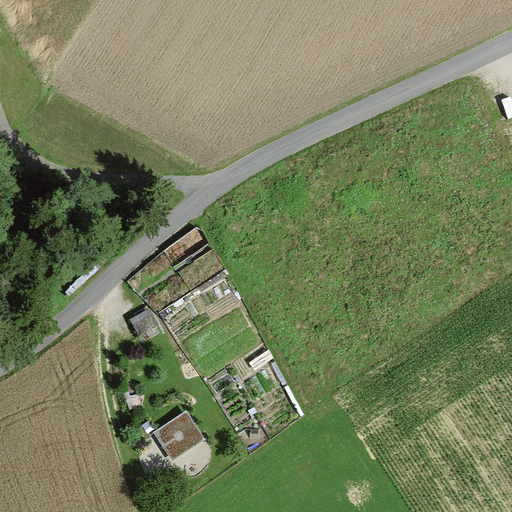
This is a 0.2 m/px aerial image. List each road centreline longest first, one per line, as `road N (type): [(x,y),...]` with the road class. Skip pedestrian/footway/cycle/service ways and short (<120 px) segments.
road 1 (unclassified): [(0,365),(217,191),(511,46)]
road 2 (track): [(0,114),(14,143),(48,171),(217,191)]
